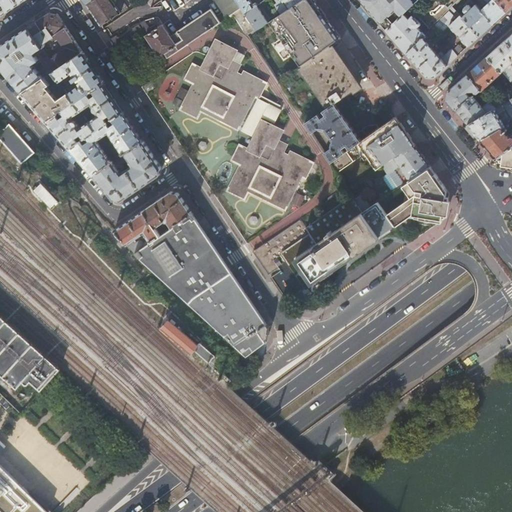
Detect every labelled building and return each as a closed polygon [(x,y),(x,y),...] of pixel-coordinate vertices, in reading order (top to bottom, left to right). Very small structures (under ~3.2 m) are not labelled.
[(0,0),(0,14),(21,0),(0,0)] [(94,13),(102,25),(121,11),(113,0),(90,0),(87,3),(94,13)] [(232,13),(242,7),(237,0),(216,0),(223,9),(216,14),(211,7),(171,34),(163,22),(156,26),(154,23),(150,26),(145,18),(120,35),(118,34),(117,33),(110,38),(111,39),(120,52),(146,35),(163,59),(232,13)] [(237,0),(242,7),(245,12),(256,4),(257,4),(255,1),(252,3),(250,0),(237,0)] [(268,21),(298,66),(329,44),(339,37),(314,0),(298,0),(280,13),(268,21)] [(275,4),(280,13),(298,0),(275,0),(277,3),(275,4)] [(362,0),(387,29),(398,18),(404,12),(417,0),(362,0)] [(398,18),(387,29),(406,51),(449,9),(452,6),(458,0),(430,0),(415,16),(412,14),(409,17),(404,12),(398,18)] [(493,23),(506,10),(497,0),(485,0),(488,3),(481,10),(493,23)] [(511,0),(497,0),(506,10),(511,4),(511,0)] [(245,12),(256,29),(263,24),(268,21),(256,4),(245,12)] [(479,35),(493,23),(481,10),(476,4),(471,8),(471,7),(470,6),(469,5),(467,4),(466,4),(465,5),(464,6),(463,7),(463,8),(463,10),(464,11),(465,11),(466,12),(467,12),(462,16),(479,35)] [(449,9),(406,51),(427,76),(434,76),(450,62),(459,54),(458,53),(463,48),(459,44),(452,50),(451,49),(441,57),(435,50),(437,48),(434,45),(432,47),(428,43),(448,24),(468,46),(479,35),(462,16),(456,10),(453,13),(449,9)] [(58,32),(66,26),(61,19),(57,13),(53,12),(50,11),(28,26),(40,44),(58,32)] [(0,65),(22,92),(53,71),(57,68),(54,65),(42,74),(35,65),(38,63),(36,61),(39,59),(35,52),(42,47),(40,44),(28,26),(0,45),(0,65)] [(61,65),(83,51),(66,26),(58,32),(68,46),(55,55),(61,65)] [(191,89),(233,60),(239,50),(218,39),(203,67),(194,62),(186,78),(195,82),(191,89)] [(501,71),(508,79),(511,74),(511,46),(506,39),(487,55),(501,71)] [(296,68),(325,110),(335,103),(340,99),(345,96),(359,86),(343,64),(329,44),(298,66),(296,68)] [(76,101),(104,82),(98,73),(83,51),(61,65),(57,68),(53,71),(56,74),(60,80),(72,72),(78,79),(75,81),(78,85),(68,92),(74,102),(76,101)] [(481,90),(501,71),(487,55),(468,73),(481,89),(481,90)] [(242,65),(233,60),(191,89),(181,108),(198,117),(202,110),(238,129),(241,124),(244,125),(243,128),(254,133),(255,131),(257,132),(248,148),(239,143),(231,159),(240,163),(226,189),(243,198),(247,191),(283,210),(301,177),(305,179),(313,164),(291,152),(288,156),(283,153),(287,146),(279,141),(283,133),(272,127),(273,125),(275,126),(283,111),(281,109),(282,106),(262,95),(268,83),(245,71),(243,75),(238,73),(242,65)] [(22,92),(47,121),(74,102),(68,92),(67,91),(59,98),(49,84),(52,83),(49,79),(56,74),(53,71),(22,92)] [(447,99),(468,124),(496,107),(488,97),(482,102),(481,105),(472,94),(474,92),(477,92),(481,89),(468,73),(447,92),(447,99)] [(97,129),(124,111),(116,100),(104,82),(76,101),(83,110),(92,103),(95,108),(95,109),(96,110),(97,110),(99,114),(90,120),(97,129)] [(180,97),(189,91),(183,88),(179,96),(180,97)] [(189,91),(180,97),(185,99),(189,91)] [(0,98),(0,110),(3,114),(9,108),(0,98)] [(511,116),(511,101),(510,98),(503,103),(511,116)] [(69,147),(97,129),(90,120),(81,126),(78,123),(78,122),(78,121),(77,120),(76,120),(73,116),(83,110),(76,101),(74,102),(47,121),(69,147)] [(325,110),(306,123),(312,132),(319,128),(320,130),(324,131),(326,129),(333,141),(331,142),(330,145),(331,147),(324,151),(331,161),(335,158),(360,140),(347,120),(335,103),(325,110)] [(481,139),(504,125),(505,125),(498,114),(504,110),(501,104),(496,107),(468,124),(481,139)] [(127,116),(124,111),(97,129),(69,147),(93,174),(112,161),(97,140),(109,132),(124,153),(125,153),(143,140),(127,116)] [(372,154),(382,165),(383,164),(404,150),(405,151),(415,144),(407,133),(395,116),(380,126),(370,134),(367,136),(360,140),(335,158),(331,161),(338,173),(365,153),(368,157),(372,154)] [(363,129),(367,136),(370,134),(380,126),(378,123),(375,124),(369,125),(363,129)] [(10,125),(0,132),(0,140),(22,165),(35,154),(10,125)] [(511,145),(511,134),(509,136),(505,131),(507,129),(504,125),(481,139),(496,157),(501,153),(511,145)] [(155,157),(143,140),(125,153),(132,164),(128,167),(126,165),(123,167),(124,169),(120,172),(113,161),(112,161),(93,174),(114,199),(118,199),(122,199),(160,174),(161,166),(155,157)] [(404,150),(383,164),(399,188),(430,166),(422,154),(415,144),(405,151),(404,150)] [(511,159),(511,145),(501,153),(496,157),(498,159),(511,159)] [(379,201),(395,225),(409,217),(437,221),(443,185),(430,166),(399,188),(379,201)] [(341,191),(347,187),(342,178),(335,182),(341,191)] [(311,193),(315,187),(307,183),(304,189),(311,193)] [(56,202),(39,184),(32,190),(49,208),(56,202)] [(443,185),(437,221),(438,221),(441,219),(445,200),(447,190),(443,185)] [(168,221),(171,227),(192,213),(178,192),(175,192),(171,191),(143,210),(155,227),(164,221),(168,221)] [(327,200),(337,193),(336,191),(326,198),(327,200)] [(300,219),(253,250),(256,254),(271,276),(287,300),(395,225),(379,201),(370,207),(364,212),(355,199),(352,195),(306,226),(300,219)] [(361,195),(355,199),(364,212),(370,207),(361,195)] [(133,253),(160,235),(155,227),(143,210),(114,230),(133,253)] [(160,235),(133,253),(134,253),(247,355),(266,340),(263,338),(272,331),(270,329),(192,213),(171,227),(160,235)] [(0,371),(18,387),(24,381),(28,384),(32,381),(42,389),(61,368),(47,354),(9,321),(0,312),(0,371)] [(162,330),(191,353),(198,345),(169,321),(162,330)] [(45,511),(54,502),(0,452),(0,510),(2,511),(45,511)]
